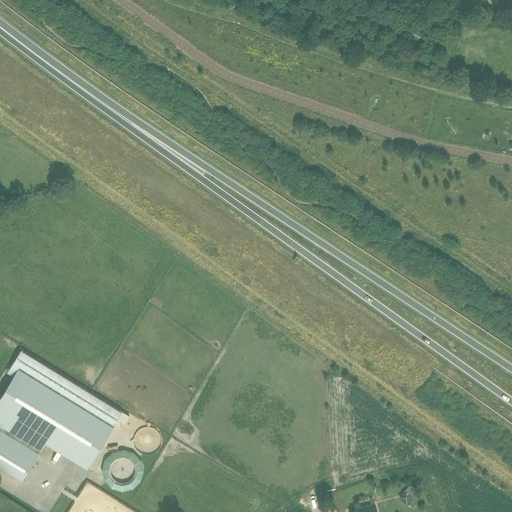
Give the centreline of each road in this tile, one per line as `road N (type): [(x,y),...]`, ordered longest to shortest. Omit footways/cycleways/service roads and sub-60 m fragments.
road 1 (primary): [(91,96),(511,402)]
road 2 (primary): [(511,370),(91,96)]
